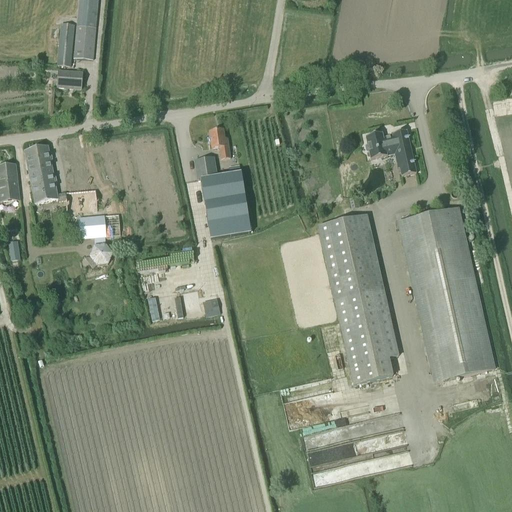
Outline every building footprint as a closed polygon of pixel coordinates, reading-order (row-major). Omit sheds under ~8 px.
[(79,0),(77,28),(74,60),(92,62),(97,0),(79,0)] [(70,68),(74,27),(61,26),(57,67),(70,68)] [(81,91),(82,75),(58,73),(57,89),(81,91)] [(224,132),(209,134),(212,151),(219,150),(221,162),(230,161),(227,140),(225,141),(224,132)] [(366,147),(365,148),(366,153),(367,153),(368,153),(370,162),(387,158),(387,157),(394,156),(397,169),(399,169),(401,179),(416,175),(406,132),(392,136),(392,138),(383,140),(382,135),(365,139),(367,147),(366,147)] [(34,206),(57,201),(58,204),(66,202),(64,194),(57,196),(53,174),(61,172),(59,165),(51,167),(48,148),(24,153),(34,206)] [(231,177),(221,178),(217,179),(214,159),(194,162),(197,182),(201,181),(210,240),(250,234),(240,167),(230,169),(231,177)] [(0,203),(19,201),(15,166),(0,167),(0,203)] [(67,215),(97,212),(95,192),(65,195),(67,215)] [(494,371),(457,211),(397,224),(408,272),(410,272),(435,384),(433,384),(433,385),(494,371)] [(80,241),(120,238),(119,217),(78,220),(80,241)] [(398,358),(367,218),(318,230),(353,387),(392,378),(388,360),(398,358)] [(107,266),(112,255),(105,245),(93,247),(89,258),(96,267),(107,266)] [(9,250),(11,263),(19,262),(17,249),(9,250)] [(171,260),(147,262),(148,274),(153,273),(154,283),(162,282),(161,272),(174,271),(172,258),(171,258),(171,260)] [(205,319),(220,316),(216,301),(202,304),(205,319)] [(336,325),(321,329),(331,370),(344,367),(340,350),(335,351),(334,346),(329,348),(325,332),(330,331),(331,338),(339,336),(336,325)] [(324,402),(335,401),(333,392),(328,392),(327,381),(309,384),(311,396),(323,394),(324,402)] [(315,486),(412,467),(403,421),(386,425),(384,418),(359,423),(358,416),(325,422),(327,430),(311,433),(315,451),(308,453),(315,486)]
